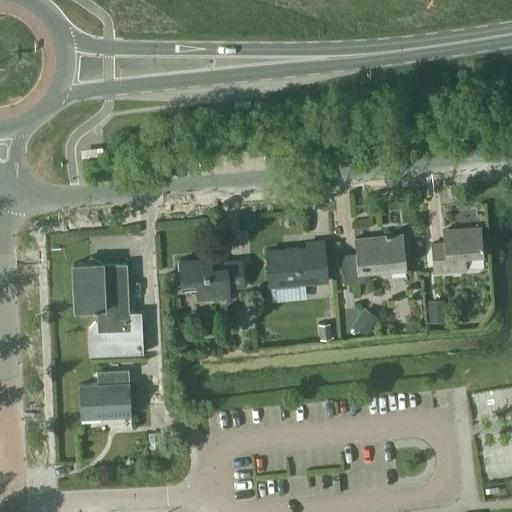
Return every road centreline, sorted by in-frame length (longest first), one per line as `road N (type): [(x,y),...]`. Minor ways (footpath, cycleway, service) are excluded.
road 1 (tertiary): [(9,192),(74,196),(511,159)]
road 2 (tertiary): [(10,440),(0,213),(9,192)]
road 3 (primary): [(58,91),(208,79),(302,58)]
road 4 (primary): [(302,58),(64,43)]
road 5 (primary): [(302,58),(511,34)]
